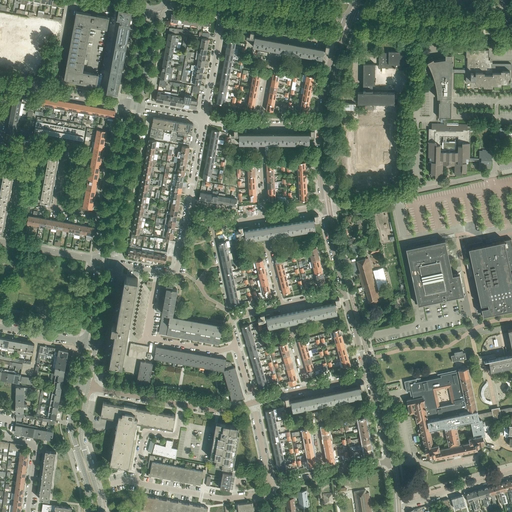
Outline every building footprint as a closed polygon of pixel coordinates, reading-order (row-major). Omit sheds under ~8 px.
[(119,7),(117,18),(120,18),(120,21),(119,21),(107,91),(118,93),(118,92),(130,24),(131,24),(131,20),(132,10),(119,7)] [(64,80),(84,83),(88,84),(97,86),(99,74),(87,71),(83,71),(91,26),(107,29),(109,17),(97,14),(97,15),(91,14),(91,15),(86,14),(87,13),(77,11),(76,11),(64,80)] [(0,16),(0,48),(1,48),(1,47),(2,47),(3,44),(46,52),(49,35),(59,37),(60,32),(55,31),(56,24),(36,20),(36,23),(0,16)] [(203,25),(203,26),(207,27),(207,26),(210,26),(211,18),(203,17),(203,25)] [(250,31),(250,35),(249,38),(253,38),(252,43),(253,43),(253,46),(322,59),(323,55),(324,56),(324,53),(328,54),(329,46),(326,45),(325,50),(258,37),(259,35),(254,34),(254,32),(250,32),(250,31)] [(168,33),(167,40),(178,42),(179,38),(175,38),(176,35),(168,33)] [(202,38),(200,47),(207,49),(209,39),(202,38)] [(167,40),(166,46),(176,48),(177,48),(178,42),(167,40)] [(227,47),(226,53),(233,54),(237,55),(238,49),(234,48),(227,47)] [(433,59),(427,62),(432,74),(431,74),(434,85),(435,85),(435,84),(437,98),(440,98),(439,102),(438,117),(444,117),(443,123),(447,123),(447,117),(451,117),(451,99),(451,72),(467,72),(467,77),(466,77),(466,82),(471,82),(471,80),(475,80),(475,82),(483,82),(483,84),(492,84),(492,82),(501,82),(501,80),(509,80),(509,81),(510,81),(510,78),(509,78),(509,70),(509,69),(511,69),(511,63),(491,63),(491,65),(488,65),(488,62),(486,62),(486,60),(488,60),(488,57),(489,57),(489,50),(485,50),(483,50),(471,50),(471,49),(466,49),(466,50),(466,57),(467,57),(467,69),(453,69),(453,62),(452,62),(452,63),(451,63),(452,54),(445,54),(445,59),(434,60),(433,59)] [(410,64),(410,51),(388,51),(388,53),(379,52),(379,67),(406,68),(406,64),(410,64)] [(357,103),(365,103),(365,110),(372,110),(372,103),(394,104),(394,91),(372,91),(373,84),(374,84),(374,81),(375,81),(375,79),(375,64),(363,63),(363,85),(363,92),(357,92),(357,103)] [(162,65),(161,71),(172,73),(173,67),(170,66),(162,65)] [(192,71),(196,71),(203,73),(204,67),(197,65),(193,65),(192,71)] [(161,71),(160,78),(171,80),(172,73),(161,71)] [(191,77),(195,78),(201,79),(203,73),(196,71),(192,71),(191,77)] [(220,84),(219,90),(229,92),(229,89),(230,86),(220,84)] [(302,87),(301,93),(303,94),(310,95),(312,89),(304,88),(302,87)] [(229,92),(219,90),(218,96),(225,98),(228,98),(229,92)] [(157,93),(156,101),(163,102),(164,94),(164,93),(161,92),(161,94),(157,93)] [(171,95),(169,104),(176,105),(177,97),(178,94),(171,92),(171,95)] [(169,104),(171,95),(164,94),(163,102),(169,104)] [(184,98),(183,106),(189,107),(191,99),(192,95),(185,94),(184,98)] [(183,106),(184,98),(177,97),(176,105),(183,106)] [(196,108),(198,100),(191,99),(189,107),(196,108)] [(153,117),(150,134),(155,135),(156,129),(158,129),(160,118),(153,117)] [(157,135),(156,138),(163,139),(167,119),(160,118),(158,129),(157,135)] [(167,119),(163,139),(170,140),(173,120),(167,119)] [(173,120),(170,140),(176,141),(180,121),(173,120)] [(34,131),(41,133),(43,123),(36,121),(34,131)] [(180,121),(176,141),(183,143),(186,123),(180,121)] [(41,133),(48,134),(50,124),(43,123),(41,133)] [(186,123),(183,143),(190,144),(193,124),(186,123)] [(433,129),(433,130),(429,130),(428,139),(428,157),(428,159),(430,159),(430,161),(429,161),(431,161),(431,174),(431,176),(442,176),(442,165),(443,164),(446,165),(448,166),(449,166),(451,165),(454,165),(454,174),(456,174),(466,174),(466,162),(468,162),(468,160),(474,161),(479,161),(479,158),(474,158),(466,158),(466,157),(469,158),(470,140),(470,131),(472,131),(472,124),(472,126),(467,126),(467,124),(458,124),(458,123),(447,123),(443,123),(443,124),(437,123),(431,123),(431,129),(433,129)] [(48,134),(55,135),(57,125),(50,124),(48,134)] [(55,135),(62,136),(64,126),(57,125),(55,135)] [(62,136),(69,138),(71,128),(64,126),(62,136)] [(69,138),(76,139),(78,129),(71,128),(69,138)] [(360,128),(354,128),(354,174),(393,174),(392,174),(392,167),(392,165),(393,165),(393,164),(383,164),(383,152),(388,152),(388,128),(360,128)] [(83,140),(85,130),(78,129),(76,139),(83,140)] [(311,134),(243,134),(243,131),(238,131),(238,129),(237,129),(234,129),(234,133),(234,136),(237,136),(237,140),(239,140),(239,143),(309,143),(309,140),(311,140),(311,136),(314,136),(314,129),(314,130),(311,130),(311,129),(311,134)] [(148,146),(147,152),(157,154),(159,148),(155,147),(148,146)] [(479,169),(479,170),(482,170),(482,169),(483,168),(483,169),(484,169),(485,169),(485,168),(486,168),(490,168),(490,164),(491,164),(491,161),(491,158),(491,155),(492,155),(493,155),(493,151),(486,151),(486,150),(482,150),(482,151),(479,151),(479,157),(479,158),(479,161),(479,162),(479,169)] [(146,158),(156,160),(157,160),(158,154),(157,154),(147,152),(146,158)] [(40,201),(50,203),(59,155),(49,153),(50,154),(41,201),(40,201)] [(207,154),(206,161),(214,162),(217,163),(218,156),(215,156),(207,154)] [(146,158),(144,164),(155,166),(156,160),(146,158)] [(16,169),(4,167),(5,167),(3,183),(13,185),(16,169)] [(142,177),(141,183),(152,185),(153,181),(151,181),(151,178),(142,177)] [(0,198),(10,201),(13,185),(3,183),(0,196),(0,198)] [(141,183),(140,189),(152,191),(153,185),(152,185),(141,183)] [(83,189),(82,194),(85,195),(95,197),(96,193),(95,193),(96,191),(86,189),(83,189)] [(140,189),(139,195),(150,197),(151,197),(152,191),(140,189)] [(139,195),(138,201),(149,203),(150,197),(139,195)] [(10,201),(0,198),(0,215),(7,217),(10,201)] [(137,207),(144,209),(147,209),(149,203),(138,201),(137,207)] [(137,207),(135,214),(143,215),(147,216),(148,213),(144,212),(144,209),(137,207)] [(239,230),(237,231),(236,231),(236,233),(240,233),(240,234),(243,234),(244,237),(245,236),(246,239),(246,240),(260,237),(280,234),(315,229),(315,225),(316,225),(316,221),(319,220),(318,214),(315,215),(314,215),(315,219),(278,225),(259,228),(248,229),(248,227),(243,228),(242,226),(239,227),(239,226),(239,227),(239,230)] [(69,231),(68,235),(74,236),(74,234),(74,232),(75,232),(76,224),(70,223),(69,231)] [(86,234),(86,237),(92,238),(92,235),(94,227),(88,226),(86,234)] [(143,228),(141,227),(133,226),(132,232),(142,234),(143,228)] [(481,241),(467,244),(468,248),(480,301),(480,304),(481,304),(488,303),(488,304),(488,306),(482,307),(481,307),(481,308),(482,311),(482,314),(483,315),(484,315),(488,314),(511,308),(511,243),(511,239),(482,245),(481,241)] [(452,275),(445,240),(406,248),(418,305),(457,296),(463,295),(465,295),(465,294),(464,294),(459,273),(452,275)] [(134,257),(136,247),(136,245),(132,245),(133,241),(131,241),(128,255),(134,257)] [(380,245),(368,248),(369,254),(381,251),(380,245)] [(142,248),(140,258),(146,259),(148,249),(142,247),(142,248)] [(230,247),(227,247),(220,249),(221,255),(229,253),(231,253),(230,247)] [(316,247),(309,249),(310,255),(318,253),(316,247)] [(148,249),(146,259),(153,260),(154,250),(148,249)] [(318,253),(310,255),(312,261),(319,259),(318,253)] [(281,256),(274,257),(276,263),(283,262),(285,261),(283,255),(281,256)] [(365,286),(370,304),(380,301),(376,285),(377,284),(376,283),(375,284),(375,283),(373,282),(371,274),(372,271),(368,258),(357,261),(360,272),(359,273),(363,287),(365,286)] [(222,261),(223,267),(231,266),(233,265),(232,259),(230,259),(222,261)] [(319,259),(312,261),(313,267),(321,265),(319,259)] [(321,265),(313,267),(315,273),(322,271),(321,265)] [(383,267),(373,270),(378,290),(384,288),(383,285),(388,284),(383,267)] [(322,271),(315,273),(316,280),(324,278),(322,271)] [(122,363),(129,329),(138,278),(126,276),(118,324),(115,323),(112,322),(111,329),(117,330),(111,360),(111,361),(122,363)] [(236,277),(234,278),(226,280),(227,286),(235,284),(237,284),(236,277)] [(260,279),(257,280),(259,286),(269,284),(267,278),(260,279)] [(324,278),(316,280),(318,286),(325,284),(324,278)] [(161,286),(157,304),(156,311),(172,314),(177,289),(172,288),(173,285),(166,284),(166,287),(161,286)] [(269,284),(259,286),(261,292),(263,291),(270,290),(269,284)] [(261,292),(262,298),(265,297),(272,296),(270,290),(263,291),(261,292)] [(260,314),(261,318),(258,319),(258,321),(267,319),(268,327),(337,312),(336,309),(338,309),(337,305),(340,304),(339,298),(336,299),(336,298),(335,298),(336,303),(270,317),(270,314),(264,315),(264,313),(264,314),(261,314),(260,314)] [(162,315),(161,320),(163,321),(160,334),(166,335),(169,316),(162,315)] [(190,339),(193,320),(169,316),(166,335),(190,339)] [(200,322),(193,320),(190,339),(197,340),(200,322)] [(208,323),(200,322),(197,340),(204,342),(208,323)] [(204,342),(212,343),(215,324),(208,323),(204,342)] [(212,343),(218,344),(219,344),(223,326),(215,324),(212,343)] [(244,332),(251,330),(249,324),(248,324),(247,325),(242,326),(244,332)] [(332,330),(332,331),(334,337),(341,334),(340,328),(332,330)] [(511,328),(508,330),(511,350),(511,354),(488,360),(491,371),(511,366),(511,328)] [(246,338),(253,336),(251,330),(244,332),(246,338)] [(343,340),(341,334),(334,337),(336,343),(343,340)] [(255,342),(253,336),(246,338),(247,345),(255,342)] [(16,340),(9,339),(7,351),(14,352),(14,348),(16,340)] [(343,340),(336,343),(338,349),(345,347),(343,340)] [(26,355),(26,354),(28,343),(22,342),(20,353),(19,354),(26,355)] [(249,351),(257,348),(255,342),(247,345),(249,351)] [(28,343),(26,354),(27,354),(32,355),(34,344),(28,343)] [(41,354),(46,354),(52,356),(53,353),(48,353),(49,351),(50,351),(50,349),(55,350),(54,354),(55,348),(40,345),(38,353),(41,354)] [(186,363),(191,364),(224,370),(233,398),(233,400),(244,397),(235,366),(232,367),(231,362),(226,361),(226,358),(156,346),(154,357),(183,362),(186,363)] [(347,353),(345,347),(338,349),(339,355),(347,353)] [(54,354),(55,354),(58,354),(58,355),(67,356),(68,350),(55,348),(54,354)] [(136,349),(133,349),(130,348),(128,356),(145,359),(146,351),(144,351),(141,350),(138,350),(136,349)] [(257,351),(257,348),(249,351),(251,357),(258,354),(261,354),(260,351),(257,351)] [(465,352),(451,355),(452,361),(466,358),(465,352)] [(347,353),(339,355),(341,361),(349,359),(347,353)] [(66,361),(67,356),(58,355),(58,354),(55,354),(54,360),(57,361),(66,362),(66,361)] [(253,363),(260,361),(258,354),(251,357),(253,363)] [(350,365),(349,359),(341,361),(343,367),(350,365)] [(66,363),(66,362),(57,361),(54,360),(53,366),(56,367),(65,369),(65,365),(66,363)] [(137,382),(148,384),(151,365),(152,362),(146,361),(146,360),(145,360),(144,361),(141,360),(140,361),(141,361),(137,382)] [(262,367),(260,361),(253,363),(254,369),(262,367)] [(256,375),(264,373),(262,367),(254,369),(256,375)] [(314,368),(307,370),(309,376),(315,374),(315,371),(318,370),(317,367),(314,368)] [(485,435),(481,418),(479,419),(478,414),(468,367),(458,369),(458,371),(440,374),(441,377),(417,382),(416,379),(421,378),(420,377),(404,381),(406,391),(407,391),(412,390),(413,398),(407,399),(409,413),(414,412),(417,423),(419,422),(421,428),(418,429),(417,430),(419,435),(420,435),(422,435),(426,455),(432,454),(432,455),(431,455),(433,457),(434,456),(435,456),(435,459),(453,455),(454,455),(456,455),(459,454),(477,450),(477,447),(478,447),(479,445),(479,444),(484,443),(482,435),(485,435)] [(0,378),(7,380),(8,374),(9,370),(4,369),(4,370),(2,369),(0,378)] [(64,375),(55,373),(52,373),(50,379),(54,380),(62,381),(63,377),(63,376),(64,375)] [(258,381),(265,379),(264,373),(256,375),(258,381)] [(289,386),(296,384),(295,379),(297,379),(295,373),(289,375),(290,380),(288,381),(289,386)] [(260,387),(267,385),(265,379),(258,381),(260,387)] [(315,406),(318,405),(322,404),(323,404),(326,403),(361,396),(361,393),(362,392),(361,388),(365,387),(364,381),(363,381),(360,382),(361,386),(289,401),(289,397),(288,397),(285,398),(286,405),(290,405),(290,407),(292,407),(293,410),(292,410),(293,410),(315,406)] [(49,398),(51,398),(59,400),(59,398),(60,393),(50,391),(49,398)] [(100,417),(101,417),(119,420),(118,424),(117,424),(117,427),(110,463),(118,465),(129,467),(136,427),(135,427),(136,423),(173,430),(176,414),(138,408),(136,407),(137,407),(136,407),(136,404),(135,404),(134,404),(132,403),(131,403),(129,403),(128,403),(127,403),(125,402),(125,405),(124,405),(105,401),(103,401),(100,417)] [(511,406),(510,407),(478,414),(479,419),(481,418),(484,416),(494,414),(494,417),(500,415),(499,413),(511,410),(511,406)] [(56,414),(57,412),(49,410),(47,417),(56,419),(56,414)] [(358,419),(355,420),(357,426),(367,424),(366,418),(358,419)] [(238,426),(218,423),(216,422),(210,457),(216,458),(215,465),(233,468),(239,434),(237,433),(238,426)] [(52,438),(54,429),(47,428),(45,438),(52,439),(52,438)] [(176,458),(177,449),(172,448),(173,441),(167,440),(165,446),(155,445),(155,443),(152,452),(170,457),(176,458)] [(333,450),(326,451),(327,457),(334,456),(337,455),(336,449),(333,450)] [(53,467),(55,452),(56,452),(56,451),(46,450),(45,457),(44,457),(44,460),(44,466),(54,467),(53,467)] [(151,475),(155,476),(158,463),(153,462),(154,456),(150,455),(148,468),(151,468),(150,472),(149,472),(148,476),(151,476),(151,475)] [(162,464),(158,463),(155,476),(159,477),(159,478),(162,478),(162,477),(167,478),(169,465),(164,464),(165,459),(163,458),(162,464)] [(169,465),(167,478),(171,479),(170,480),(173,480),(174,479),(178,480),(180,467),(176,466),(177,461),(175,461),(174,466),(169,465)] [(185,481),(189,482),(191,469),(187,468),(188,463),(186,463),(185,468),(180,467),(178,480),(182,481),(182,482),(185,483),(185,481)] [(196,483),(200,484),(202,478),(204,478),(206,469),(203,469),(202,471),(198,470),(199,465),(197,465),(196,470),(191,469),(189,482),(193,483),(193,484),(196,485),(196,483)] [(41,482),(52,484),(52,483),(51,483),(53,468),(54,468),(54,467),(44,466),(43,473),(42,473),(41,476),(42,476),(41,482)] [(220,467),(220,470),(223,471),(222,477),(231,478),(232,473),(228,472),(228,469),(220,467)] [(505,485),(506,490),(508,489),(511,502),(511,501),(511,494),(509,481),(503,482),(504,486),(505,485)] [(49,499),(51,484),(52,484),(41,482),(41,489),(40,489),(39,491),(40,492),(39,498),(50,500),(50,499),(49,499)] [(503,482),(498,483),(504,504),(506,503),(503,491),(506,490),(505,485),(504,486),(503,482)] [(493,485),(496,493),(498,492),(502,504),(504,504),(498,483),(493,485)] [(489,486),(483,488),(488,505),(490,504),(488,495),(491,494),(489,486)] [(483,488),(477,490),(479,498),(482,497),(484,506),(488,505),(483,488)] [(365,489),(354,491),(357,511),(371,511),(369,492),(366,492),(365,489)] [(308,500),(306,490),(297,491),(298,496),(288,497),(288,498),(286,499),(287,511),(295,511),(294,498),(298,497),(299,507),(308,505),(308,500)] [(323,494),(323,498),(324,504),(335,503),(333,492),(323,494)] [(471,492),(466,493),(468,501),(471,500),(474,511),(477,511),(476,509),(471,492)] [(143,511),(144,510),(149,510),(151,497),(147,496),(147,495),(145,495),(145,494),(144,498),(145,498),(144,502),(141,501),(139,511),(143,511)] [(462,495),(457,497),(460,507),(465,505),(462,494),(462,495)] [(151,497),(149,510),(153,511),(155,511),(156,511),(160,511),(162,499),(158,498),(159,497),(156,497),(156,496),(156,498),(151,497)] [(452,497),(451,498),(454,508),(460,507),(457,497),(452,498),(452,497)] [(451,507),(448,498),(443,500),(445,509),(451,507)] [(171,511),(174,501),(170,500),(170,499),(167,499),(167,500),(162,499),(160,511),(171,511)] [(178,502),(174,501),(171,511),(183,511),(185,503),(181,502),(181,501),(179,501),(178,501),(178,502)] [(252,502),(239,504),(240,508),(235,509),(235,511),(240,511),(239,511),(253,511),(253,509),(254,509),(254,507),(254,506),(253,506),(252,502)] [(194,511),(196,505),(192,504),(192,503),(190,503),(189,504),(185,503),(183,511),(194,511)]
